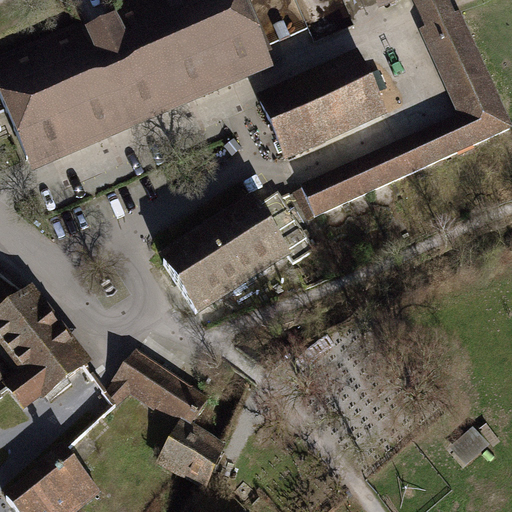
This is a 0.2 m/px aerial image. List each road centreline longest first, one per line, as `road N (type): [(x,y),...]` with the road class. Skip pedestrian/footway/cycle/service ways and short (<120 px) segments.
road 1 (track): [(199,344),(511,208)]
road 2 (track): [(377,511),(262,379),(199,344)]
